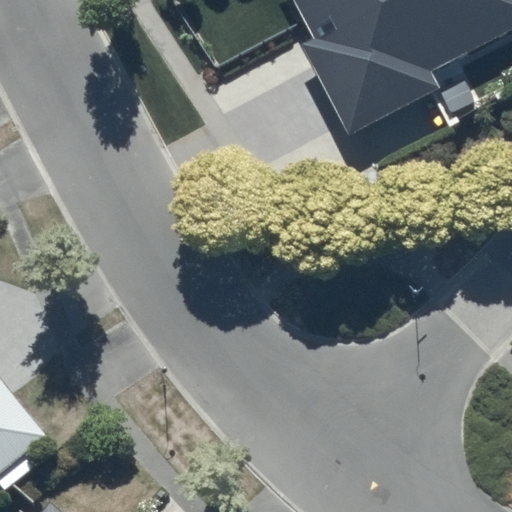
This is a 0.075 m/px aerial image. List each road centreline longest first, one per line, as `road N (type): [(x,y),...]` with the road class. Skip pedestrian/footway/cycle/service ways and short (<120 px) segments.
road 1 (residential): [(347,463),(253,373),(177,283),(23,0)]
road 2 (residential): [(347,463),(511,279)]
